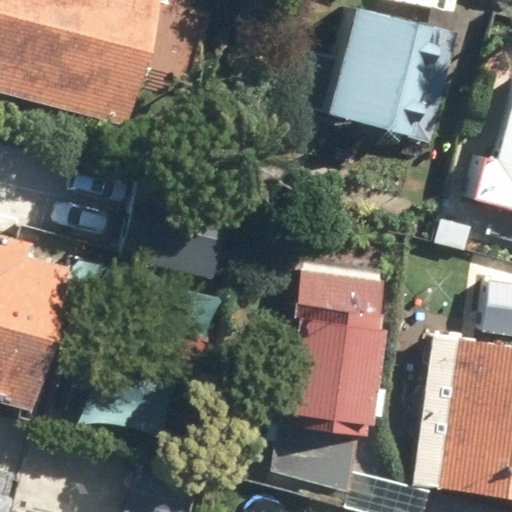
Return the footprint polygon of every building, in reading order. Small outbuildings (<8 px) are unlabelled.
[(0,0),(0,103),(103,128),(133,0),(0,0)] [(299,126),(339,135),(335,150),(363,157),(366,142),(420,154),(448,34),(327,6),(299,126)] [(469,159),(461,158),(449,210),(511,224),(511,79),(488,74),(469,159)] [(0,242),(0,412),(27,419),(64,269),(42,264),(45,254),(0,242)] [(368,388),(360,388),(364,254),(265,251),(260,433),(359,435),(359,421),(367,422),(368,388)] [(511,290),(499,290),(497,340),(511,340),(511,290)] [(511,349),(411,345),(404,491),(448,497),(448,504),(511,507),(511,349)]
